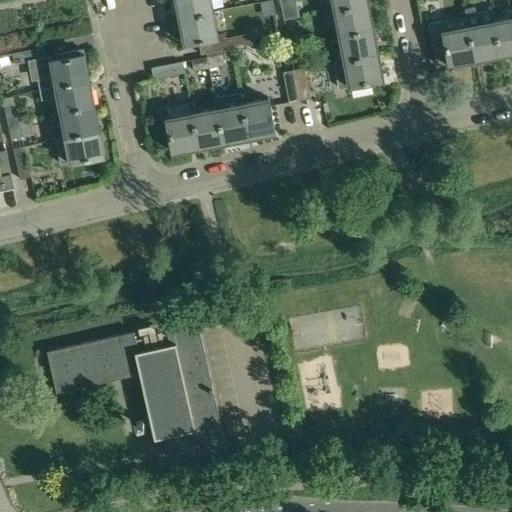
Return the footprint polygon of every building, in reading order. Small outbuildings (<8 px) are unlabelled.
[(175,0),(179,20),(212,14),(209,0),(175,0)] [(290,0),(279,0),(281,10),(292,8),(290,0)] [(331,0),(334,11),(368,4),(366,0),(331,0)] [(372,30),(368,4),(334,11),(339,36),(372,30)] [(475,7),(464,9),(468,27),(474,60),(500,55),(493,22),(494,22),(492,10),(476,13),(475,7)] [(494,22),(493,22),(500,55),(511,53),(511,11),(507,13),(508,19),(494,22)] [(212,14),(179,20),(183,43),(183,45),(198,42),(201,56),(254,46),(252,36),(223,42),(222,37),(217,38),(217,37),(212,14)] [(474,60),(468,27),(445,32),(445,31),(444,31),(442,23),(429,26),(434,53),(446,50),(449,66),(451,65),(474,60)] [(288,45),(299,43),(296,27),(285,30),(288,45)] [(377,55),(372,30),(339,36),(341,49),(333,51),(336,62),(343,60),(344,61),(377,55)] [(299,43),(288,45),(291,61),(302,59),(299,43)] [(37,78),(39,89),(88,80),(84,57),(84,54),(50,60),(45,58),(43,48),(12,54),(15,65),(30,62),(32,75),(37,78)] [(206,56),(208,67),(223,64),(221,53),(206,56)] [(381,77),(377,55),(344,61),(348,84),(347,84),(347,86),(382,79),(382,77),(381,77)] [(208,67),(206,56),(190,59),(192,70),(208,67)] [(182,64),(152,70),(154,81),(184,75),(182,64)] [(304,68),(293,70),(298,101),(310,99),(304,68)] [(289,103),(298,101),(293,70),(283,72),(289,103)] [(88,80),(39,89),(41,101),(57,97),(60,111),(93,105),(88,80)] [(228,96),(214,98),(216,109),(223,142),(224,142),(225,146),(238,143),(237,140),(248,138),(242,104),(240,93),(228,96)] [(242,104),(248,138),(272,133),(272,134),(274,133),(267,98),(265,99),(242,104)] [(65,137),(98,131),(93,105),(60,111),(62,125),(49,127),(51,139),(55,139),(65,137)] [(4,108),(7,123),(18,121),(15,106),(4,108)] [(223,142),(216,109),(191,114),(197,147),(209,145),(210,148),(222,146),(222,143),(223,142)] [(197,147),(191,114),(168,118),(168,117),(165,118),(172,152),(174,152),(174,151),(197,147)] [(22,137),(18,121),(7,123),(11,139),(22,137)] [(103,154),(98,131),(65,137),(55,139),(59,164),(104,156),(103,154)] [(24,146),(13,149),(20,179),(30,177),(24,146)] [(0,151),(0,175),(0,176),(10,174),(5,150),(0,151)] [(0,191),(13,188),(10,174),(0,176),(0,191)] [(224,324),(221,311),(168,323),(170,333),(136,340),(133,330),(47,350),(57,392),(139,374),(154,438),(171,435),(173,442),(166,444),(168,452),(174,450),(176,459),(226,447),(199,329),(224,324)]
